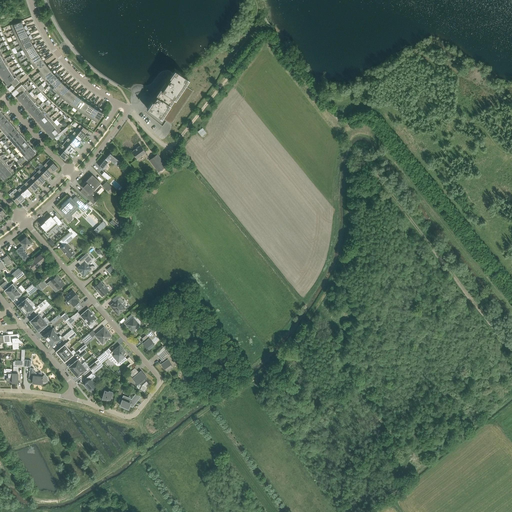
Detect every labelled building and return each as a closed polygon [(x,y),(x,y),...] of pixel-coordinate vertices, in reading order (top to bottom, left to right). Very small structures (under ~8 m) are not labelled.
[(10,25),(12,30),(25,24),(24,20),(32,17),(10,25)] [(25,24),(12,30),(15,35),(28,29),(25,24)] [(30,34),(28,29),(15,35),(17,40),(30,34)] [(32,38),(30,34),(17,40),(20,45),(32,38)] [(35,43),(32,38),(20,45),(22,50),(35,43)] [(66,52),(71,49),(65,41),(60,44),(66,52)] [(22,50),(25,54),(37,47),(35,43),(22,50)] [(25,54),(28,59),(40,51),(37,47),(25,54)] [(28,59),(31,64),(43,56),(40,51),(28,59)] [(46,60),(43,56),(31,64),(35,68),(37,66),(39,68),(45,63),(44,61),(53,55),(46,60)] [(38,72),(41,77),(52,68),(49,64),(56,59),(47,65),(45,63),(39,68),(40,70),(38,72)] [(8,63),(0,67),(0,72),(1,74),(10,68),(8,63)] [(1,74),(4,79),(13,72),(10,68),(1,74)] [(56,72),(52,68),(41,77),(45,81),(56,72)] [(16,76),(13,72),(4,79),(7,84),(8,83),(16,76)] [(59,76),(56,72),(45,81),(49,85),(59,76)] [(164,84),(160,90),(183,106),(193,91),(181,83),(182,83),(175,78),(174,79),(168,74),(164,80),(166,81),(164,84),(162,83),(164,84)] [(16,76),(8,83),(7,84),(6,85),(10,90),(20,82),(19,80),(20,79),(17,75),(16,76)] [(53,89),(63,79),(59,76),(49,85),(53,89)] [(53,89),(56,93),(66,83),(63,79),(53,89)] [(56,93),(61,97),(70,86),(66,83),(56,93)] [(16,97),(17,96),(26,89),(27,87),(24,84),(23,85),(22,84),(12,92),(16,97)] [(61,97),(65,100),(74,90),(70,86),(61,97)] [(17,96),(20,100),(29,93),(26,89),(17,96)] [(78,93),(74,90),(65,100),(69,104),(78,93)] [(171,124),(183,106),(160,90),(156,95),(154,94),(150,100),(152,101),(151,104),(149,103),(150,104),(147,108),(159,116),(171,124)] [(33,97),(29,93),(20,100),(24,104),(33,97)] [(82,96),(78,93),(69,104),(73,107),(82,96)] [(78,110),(86,99),(82,96),(73,107),(78,110)] [(24,104),(27,109),(36,101),(33,97),(24,104)] [(90,102),(86,99),(78,110),(82,113),(90,102)] [(40,105),(36,101),(27,109),(31,113),(40,105)] [(82,113),(86,116),(87,116),(95,105),(90,102),(82,113)] [(31,113),(34,117),(43,109),(40,105),(31,113)] [(92,119),(99,107),(95,105),(87,116),(92,119)] [(100,117),(104,110),(99,107),(92,119),(97,122),(101,117),(100,117)] [(43,109),(34,117),(38,121),(47,113),(43,109)] [(38,121),(41,125),(50,117),(47,113),(38,121)] [(54,121),(50,117),(41,125),(45,129),(54,121)] [(10,123),(7,119),(0,125),(0,127),(2,130),(10,123)] [(57,126),(54,121),(45,129),(48,133),(57,126)] [(14,127),(10,123),(2,130),(6,135),(14,127)] [(74,131),(81,137),(81,138),(82,138),(86,134),(85,133),(88,130),(80,125),(78,128),(74,132),(74,131)] [(57,126),(48,133),(52,137),(61,130),(57,126)] [(18,132),(14,127),(6,135),(9,139),(18,132)] [(202,127),(198,131),(202,136),(206,133),(202,127)] [(73,131),(74,132),(69,139),(76,145),(80,141),(79,140),(81,138),(81,137),(74,131),(73,131)] [(21,136),(18,132),(9,139),(13,143),(21,136)] [(16,147),(25,140),(21,136),(13,143),(16,147)] [(68,138),(62,145),(63,146),(70,152),(71,152),(74,148),(73,147),(76,145),(69,139),(68,138)] [(16,147),(20,151),(28,144),(25,140),(16,147)] [(20,151),(23,155),(32,148),(28,144),(20,151)] [(131,152),(137,159),(146,152),(140,145),(131,152)] [(57,152),(65,159),(67,156),(68,155),(68,154),(70,152),(63,146),(57,152)] [(27,159),(35,152),(32,148),(23,155),(27,159)] [(107,157),(106,158),(99,166),(103,169),(109,161),(109,160),(110,160),(117,165),(120,161),(110,152),(106,157),(107,157)] [(149,160),(158,172),(166,166),(157,154),(149,160)] [(0,166),(6,161),(6,162),(9,160),(8,158),(4,160),(2,157),(0,158),(0,166)] [(54,163),(50,159),(43,165),(50,173),(51,173),(53,170),(54,171),(58,167),(54,163)] [(14,161),(11,163),(8,165),(6,162),(6,161),(0,166),(0,174),(10,166),(13,164),(15,162),(14,161)] [(50,173),(43,165),(37,172),(44,179),(47,177),(51,173),(50,173)] [(10,166),(0,174),(0,175),(3,179),(13,172),(17,169),(15,168),(12,169),(10,166)] [(104,171),(102,174),(108,180),(110,176),(104,171)] [(37,185),(38,185),(40,183),(41,184),(45,180),(44,179),(37,172),(30,178),(37,185)] [(93,204),(97,200),(95,197),(97,195),(92,191),(101,183),(92,174),(81,186),(83,188),(80,191),(83,195),(93,204)] [(38,185),(37,185),(30,178),(24,184),(31,192),(31,191),(33,189),(34,190),(38,186),(38,185)] [(108,191),(112,187),(106,181),(102,185),(106,189),(108,191)] [(27,195),(27,196),(29,195),(32,192),(31,191),(31,192),(24,184),(17,190),(24,198),(24,197),(27,195)] [(10,196),(17,204),(20,201),(21,202),(22,201),(25,198),(24,197),(24,198),(17,190),(10,196)] [(85,204),(76,196),(73,199),(70,197),(61,205),(62,206),(61,208),(63,210),(61,212),(69,222),(72,220),(72,219),(72,218),(72,217),(72,216),(72,215),(71,215),(79,207),(83,212),(89,206),(91,208),(92,207),(90,205),(87,202),(85,204)] [(51,215),(40,225),(44,229),(44,230),(45,230),(47,233),(51,229),(53,231),(59,225),(62,222),(59,219),(56,215),(53,218),(51,215)] [(69,258),(74,253),(66,243),(69,240),(68,239),(76,232),(78,234),(73,230),(70,232),(68,234),(70,237),(61,244),(61,245),(62,244),(63,246),(61,248),(69,258)] [(25,261),(29,257),(23,249),(31,243),(26,237),(20,242),(22,245),(16,250),(25,261)] [(89,271),(90,272),(96,268),(95,267),(94,266),(93,266),(92,266),(91,266),(90,267),(88,265),(93,258),(87,252),(81,258),(77,261),(81,265),(77,268),(84,275),(89,271)] [(41,254),(29,264),(33,270),(43,262),(44,263),(47,260),(41,254)] [(1,260),(0,258),(0,268),(4,265),(5,267),(13,262),(7,255),(1,260)] [(8,296),(18,287),(14,282),(24,274),(22,271),(12,280),(14,282),(12,284),(11,284),(8,286),(9,287),(5,290),(7,292),(6,293),(8,296)] [(38,284),(35,286),(37,289),(40,291),(42,289),(47,285),(48,286),(50,284),(52,288),(56,291),(58,289),(65,284),(57,274),(47,283),(43,279),(38,284)] [(108,290),(101,281),(94,287),(97,291),(98,290),(100,293),(100,294),(102,296),(104,294),(108,291),(108,290)] [(29,291),(27,292),(30,295),(37,289),(35,286),(29,291)] [(21,293),(23,292),(18,287),(8,296),(10,298),(11,297),(13,300),(17,297),(20,295),(20,294),(21,293)] [(79,301),(76,298),(78,297),(72,290),(65,297),(65,298),(65,299),(67,300),(68,300),(70,303),(71,303),(73,306),(79,301)] [(110,305),(118,315),(126,308),(119,301),(122,298),(118,294),(112,300),(114,302),(110,305)] [(19,308),(21,311),(32,301),(27,297),(23,301),(22,301),(20,302),(21,303),(17,305),(19,307),(19,308)] [(46,299),(37,306),(40,308),(48,301),(46,299)] [(31,311),(36,307),(34,305),(35,304),(32,301),(21,311),(24,314),(24,313),(26,315),(29,313),(31,311)] [(42,311),(50,304),(48,301),(40,308),(42,311)] [(89,324),(91,327),(96,323),(94,320),(96,318),(88,309),(81,315),(89,325),(89,324)] [(61,316),(64,319),(66,321),(69,318),(65,313),(61,316)] [(129,328),(132,331),(134,329),(135,330),(138,327),(137,327),(140,325),(133,317),(135,316),(132,313),(127,318),(129,321),(125,324),(128,327),(129,326),(130,328),(129,328)] [(32,324),(33,324),(35,326),(43,319),(39,314),(36,316),(33,318),(30,321),(31,322),(32,324)] [(50,321),(53,324),(61,316),(59,314),(50,321)] [(73,315),(69,318),(66,321),(72,329),(74,327),(71,324),(77,319),(73,315)] [(53,324),(55,327),(64,319),(61,316),(53,324)] [(45,326),(47,324),(43,319),(35,326),(36,327),(35,328),(37,330),(38,330),(39,331),(42,328),(45,326)] [(150,340),(156,336),(153,333),(157,330),(152,325),(147,329),(149,332),(142,338),(144,341),(143,342),(142,341),(149,349),(154,345),(150,340)] [(47,333),(43,336),(47,341),(56,334),(58,332),(54,327),(52,329),(47,333)] [(112,336),(104,327),(95,334),(102,344),(112,336)] [(63,336),(65,339),(67,337),(74,331),(72,329),(63,336)] [(70,340),(77,334),(74,331),(67,337),(70,340)] [(81,339),(85,343),(92,337),(89,333),(81,339)] [(12,343),(13,349),(19,349),(19,342),(22,342),(18,337),(19,337),(19,336),(19,335),(18,334),(17,334),(3,335),(4,342),(7,342),(7,343),(12,343)] [(56,334),(47,341),(52,346),(62,337),(60,335),(58,337),(56,334)] [(58,355),(60,356),(69,349),(67,347),(69,345),(67,342),(64,344),(62,347),(61,346),(60,347),(60,348),(56,351),(57,352),(57,353),(58,355)] [(80,353),(84,349),(87,347),(85,344),(78,350),(80,353)] [(112,355),(110,357),(112,360),(116,364),(116,365),(117,365),(118,365),(119,365),(120,364),(123,362),(127,359),(125,356),(127,354),(119,345),(112,352),(110,353),(112,355)] [(73,349),(71,352),(69,349),(60,356),(61,357),(61,358),(62,360),(64,360),(64,361),(69,358),(70,357),(70,356),(73,354),(73,355),(76,352),(73,349)] [(160,361),(167,370),(172,366),(171,364),(170,364),(168,362),(173,358),(166,349),(158,356),(162,361),(161,362),(160,361)] [(4,373),(4,378),(6,378),(6,381),(11,381),(13,381),(18,381),(18,373),(17,373),(17,366),(24,367),(24,366),(24,360),(24,359),(24,356),(25,350),(21,350),(21,356),(21,360),(15,360),(15,361),(13,361),(13,366),(13,373),(8,373),(4,373)] [(98,356),(97,358),(98,359),(100,362),(108,355),(105,351),(98,356)] [(78,359),(69,367),(73,372),(82,364),(78,359)] [(96,376),(93,373),(103,365),(101,363),(100,362),(97,364),(91,369),(93,372),(85,379),(86,380),(84,385),(88,390),(93,388),(95,384),(91,379),(95,376),(96,376)] [(77,376),(86,369),(82,364),(73,372),(77,376)] [(43,381),(43,382),(45,382),(46,382),(47,382),(47,381),(48,381),(48,380),(48,379),(47,378),(44,374),(44,375),(43,376),(37,376),(36,373),(35,371),(34,372),(33,370),(34,369),(34,368),(30,367),(28,379),(32,379),(32,382),(32,383),(41,384),(41,383),(42,383),(42,381),(43,381)] [(138,388),(139,389),(140,389),(145,391),(150,385),(146,381),(143,378),(146,376),(141,370),(139,372),(135,367),(129,373),(135,380),(135,381),(137,384),(137,385),(137,386),(137,387),(137,388),(138,388)] [(104,389),(104,390),(101,398),(109,401),(112,392),(104,389)] [(129,406),(132,407),(141,396),(136,393),(131,398),(123,395),(119,404),(128,408),(129,406)]
